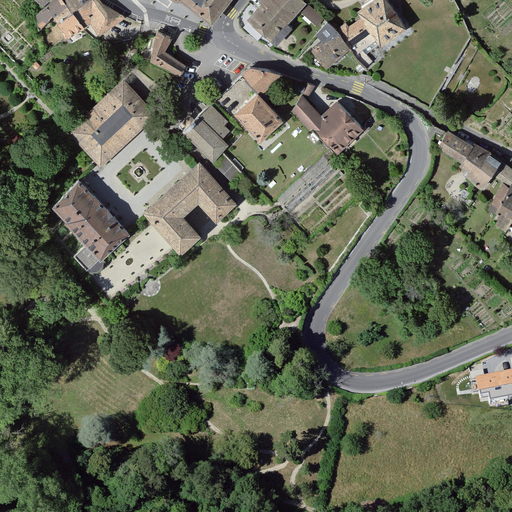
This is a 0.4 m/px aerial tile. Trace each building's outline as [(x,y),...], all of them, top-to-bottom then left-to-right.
[(71,8),(64,0),(50,0),(33,15),(38,28),(52,14),(55,19),(71,8)] [(99,34),(125,16),(103,1),(101,0),(64,0),(71,8),(83,26),(90,22),(99,34)] [(227,0),(184,0),(211,21),(227,0)] [(262,0),(247,16),(272,38),(306,0),(262,0)] [(307,0),(301,8),(319,24),(325,16),(307,0)] [(308,49),(326,69),(348,52),(353,48),(351,46),(370,32),(380,45),(407,27),(388,0),(372,0),(356,11),(361,18),(349,26),(346,22),(336,30),(326,21),(313,35),(318,41),(308,49)] [(66,36),(83,26),(71,8),(55,19),(66,36)] [(179,74),(186,63),(165,50),(172,36),(169,35),(160,31),(157,30),(151,59),(179,74)] [(353,48),(348,52),(355,62),(364,70),(372,62),(367,56),(380,45),(370,32),(351,46),(353,48)] [(137,51),(139,36),(132,37),(131,51),(137,51)] [(245,72),(261,89),(281,74),(252,66),(245,72)] [(124,78),(68,129),(100,165),(151,118),(156,113),(124,78)] [(80,82),(72,88),(77,95),(85,89),(80,82)] [(314,87),(315,85),(309,83),(293,109),(311,129),(314,126),(339,152),(365,128),(362,124),(338,99),(322,113),(307,97),(314,87)] [(305,86),(297,83),(295,89),(303,92),(305,86)] [(283,118),(258,92),(236,112),(261,138),(283,118)] [(201,116),(223,137),(230,130),(224,124),(217,117),(221,113),(212,104),(201,116)] [(223,137),(201,116),(193,124),(185,133),(213,160),(230,143),(223,137)] [(473,145),(448,130),(447,133),(438,148),(462,163),(473,145)] [(475,143),(473,145),(462,163),(460,166),(470,172),(467,177),(482,189),(493,176),(503,160),(497,157),(498,155),(475,143)] [(223,153),(214,162),(233,182),(242,174),(223,153)] [(511,168),(503,160),(493,176),(503,182),(511,188),(511,185),(511,168)] [(195,166),(143,213),(177,250),(180,253),(202,234),(184,214),(198,201),(216,221),(236,203),(199,162),(195,166)] [(126,232),(78,181),(52,205),(87,242),(74,255),(86,269),(126,232)] [(511,188),(503,182),(488,211),(496,215),(498,210),(511,188)] [(511,185),(511,188),(498,210),(511,218),(511,185)] [(415,293),(406,285),(401,291),(410,299),(415,293)] [(511,369),(475,376),(478,394),(489,392),(490,399),(511,394),(511,369)]
